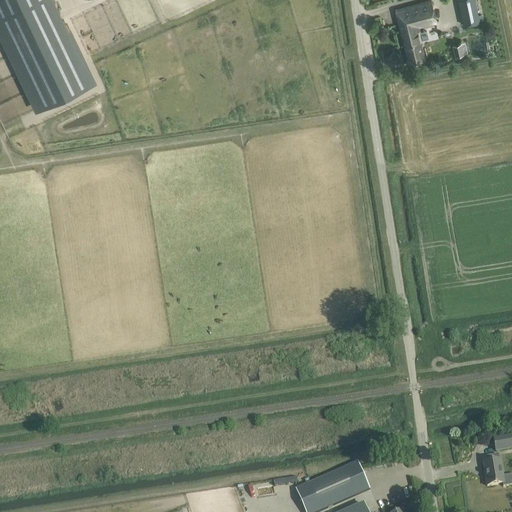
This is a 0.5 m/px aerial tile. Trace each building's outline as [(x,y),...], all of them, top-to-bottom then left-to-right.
[(94,84),(54,0),(0,0),(0,26),(39,110),(94,84)] [(432,0),(405,7),(396,9),(409,62),(424,58),(420,43),(422,42),(417,24),(435,19),(432,0)] [(480,21),(475,0),(458,0),(464,24),(480,21)] [(464,52),(461,44),(452,46),(454,55),(464,52)] [(511,448),(511,435),(495,439),(497,452),(511,448)] [(501,460),(493,461),(483,463),(485,472),(486,472),(487,477),(486,477),(487,486),(502,484),(503,487),(511,485),(511,474),(504,476),(501,460)] [(369,490),(358,462),(310,483),(296,489),(305,511),(317,511),(322,510),(369,490)]
